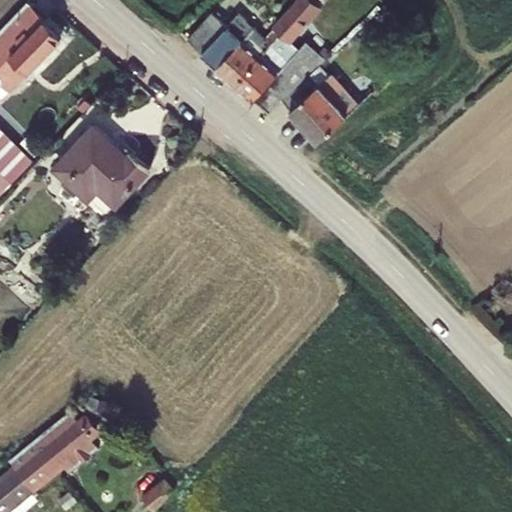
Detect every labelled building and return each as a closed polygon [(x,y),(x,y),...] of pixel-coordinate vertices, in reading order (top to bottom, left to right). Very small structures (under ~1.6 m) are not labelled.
[(296,0),(269,28),(280,40),(321,0),(296,0)] [(15,13),(0,28),(0,97),(50,45),(20,17),(15,13)] [(184,43),(229,89),(280,40),(269,28),(257,41),(231,15),(219,26),(211,18),(184,43)] [(280,40),(229,89),(252,110),(255,108),(264,118),(275,108),(312,74),(332,55),(322,44),(311,55),(298,43),(290,50),(280,40)] [(312,74),(275,108),(311,145),(364,97),(358,91),(342,106),(312,74)] [(41,177),(73,206),(83,195),(100,210),(137,169),(117,151),(111,157),(81,132),(41,177)] [(52,424),(12,457),(19,465),(37,486),(66,462),(72,469),(85,458),(88,461),(96,454),(94,451),(102,444),(95,435),(97,419),(81,417),(73,407),(64,414),(52,424)] [(0,511),(7,511),(37,486),(19,465),(0,480),(0,511)] [(158,509),(175,490),(164,477),(146,498),(158,509)] [(37,486),(7,511),(24,511),(45,495),(37,486)]
